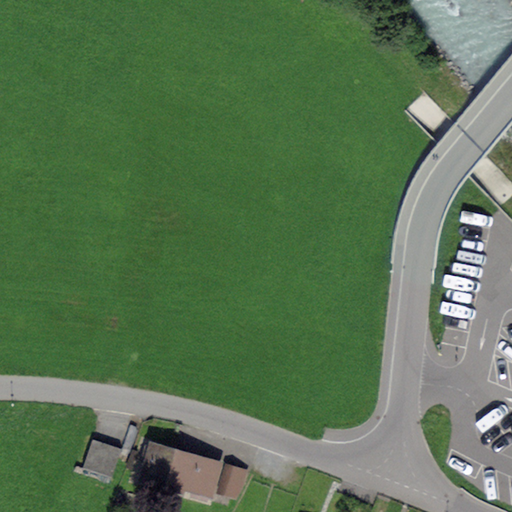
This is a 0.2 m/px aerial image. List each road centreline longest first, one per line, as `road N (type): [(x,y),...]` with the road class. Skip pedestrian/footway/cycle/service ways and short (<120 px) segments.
road 1 (unknown): [(284,441),(282,358),(319,100),(270,47),(105,0)]
road 2 (residential): [(511,90),(427,204),(402,419),(384,478)]
road 3 (residential): [(384,478),(160,402),(0,387)]
